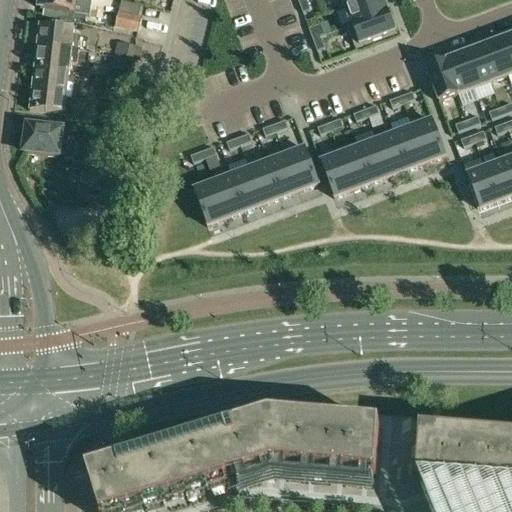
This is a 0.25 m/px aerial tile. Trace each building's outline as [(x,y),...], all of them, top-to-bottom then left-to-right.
[(76,4),(76,0),(41,0),(40,12),(84,19),(86,5),(76,4)] [(142,20),(149,22),(152,10),(121,2),(122,2),(114,0),(112,0),(109,15),(118,17),(115,30),(138,36),(142,20)] [(341,0),(345,9),(367,0),(341,0)] [(352,28),(388,14),(383,0),(367,0),(345,9),(352,28)] [(311,12),(307,1),(299,4),(303,15),(311,12)] [(352,28),(360,48),(396,34),(388,14),(352,28)] [(39,26),(37,48),(77,53),(86,55),(86,54),(88,40),(78,39),(74,39),(75,31),(39,26)] [(317,28),(309,31),(313,42),(321,39),(317,28)] [(511,38),(495,44),(508,78),(511,76),(511,38)] [(325,51),(321,39),(313,42),(318,53),(325,51)] [(495,44),(478,51),(491,85),(508,78),(495,44)] [(117,47),(115,59),(140,64),(142,52),(117,47)] [(37,48),(34,70),(70,73),(71,66),(88,68),(90,55),(86,54),(86,55),(77,53),(37,48)] [(478,51),(461,57),(474,91),(491,85),(478,51)] [(461,57),(444,63),(457,97),(474,91),(461,57)] [(112,70),(137,75),(140,64),(115,59),(112,70)] [(427,70),(439,104),(457,97),(444,63),(427,70)] [(34,70),(31,91),(72,95),(73,81),(69,81),(70,73),(34,70)] [(129,106),(133,86),(109,81),(107,90),(104,101),(129,106)] [(70,109),(72,95),(31,91),(29,112),(65,117),(66,108),(70,109)] [(412,95),(401,99),(404,106),(415,102),(412,95)] [(390,103),(393,111),(404,106),(401,99),(390,103)] [(511,106),(500,110),(503,118),(511,114),(511,106)] [(376,108),(365,112),(368,120),(379,116),(376,108)] [(489,115),(492,122),(503,118),(500,110),(489,115)] [(354,117),(357,124),(368,120),(365,112),(354,117)] [(478,119),(467,123),(470,130),(481,126),(478,119)] [(340,122),(329,126),(332,133),(343,129),(340,122)] [(285,123),(274,127),(277,135),(288,130),(285,123)] [(433,123),(413,130),(426,166),(446,158),(433,123)] [(456,127),(458,135),(470,130),(467,123),(456,127)] [(495,130),(498,137),(509,133),(506,125),(495,130)] [(318,130),(321,138),(332,133),(329,126),(318,130)] [(60,160),(64,132),(27,127),(25,140),(21,140),(20,149),(24,151),(23,154),(60,160)] [(263,131),(266,139),(277,135),(274,127),(263,131)] [(413,130),(395,137),(408,173),(426,166),(413,130)] [(484,134),(472,138),(475,145),(486,141),(484,134)] [(249,136),(238,141),(241,148),(252,144),(249,136)] [(395,137),(377,144),(390,179),(408,173),(395,137)] [(461,142),(464,150),(475,145),(472,138),(461,142)] [(227,145),(230,152),(241,148),(238,141),(227,145)] [(377,144),(359,150),(372,186),(390,179),(377,144)] [(213,150),(202,154),(205,162),(216,157),(213,150)] [(359,150),(341,157),(354,193),(372,186),(359,150)] [(306,151),(286,158),(299,194),(319,187),(306,151)] [(191,158),(194,166),(205,162),(202,154),(191,158)] [(321,165),(334,200),(354,193),(341,157),(321,165)] [(286,158),(268,165),(281,201),(299,194),(286,158)] [(511,160),(502,165),(511,192),(511,160)] [(268,165),(250,172),(263,208),(281,201),(268,165)] [(485,171),(497,205),(511,199),(511,192),(502,165),(485,171)] [(485,171),(467,178),(480,212),(497,205),(485,171)] [(250,172),(232,179),(245,214),(263,208),(250,172)] [(232,179),(214,185),(227,221),(245,214),(232,179)] [(194,193),(210,238),(227,221),(214,185),(194,193)] [(376,477),(380,429),(270,420),(87,476),(97,511),(131,511),(274,468),(376,477)] [(416,480),(418,480),(429,511),(511,511),(511,439),(420,432),(416,480)]
